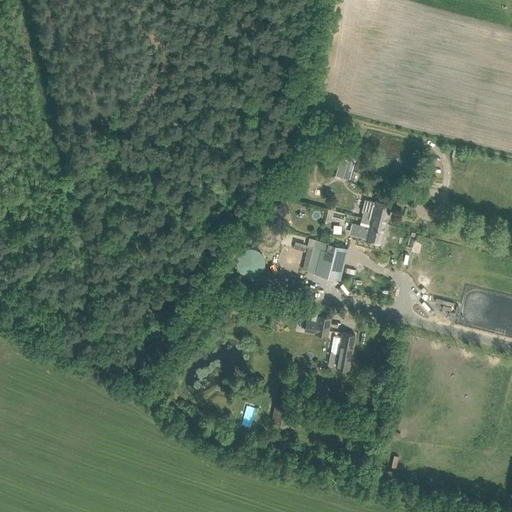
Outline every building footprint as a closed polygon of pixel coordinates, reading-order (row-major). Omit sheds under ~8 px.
[(350,179),(358,151),(345,147),(337,175),(350,179)] [(364,213),(363,217),(387,223),(390,210),(392,203),(376,199),(376,201),(366,198),(362,212),(364,213)] [(382,244),(387,223),(363,217),(361,221),(370,224),(369,226),(361,224),(358,236),(367,238),(367,240),(382,244)] [(348,247),(323,241),(315,239),(313,248),(308,247),(303,266),(308,267),(307,271),(315,273),(340,279),(348,247)] [(294,248),(305,251),(306,246),(295,243),(294,248)] [(307,319),(305,331),(314,333),(314,334),(328,336),(332,317),(317,314),(317,317),(316,321),(307,319)] [(344,332),(338,367),(349,369),(355,334),(344,332)] [(317,392),(315,398),(327,402),(328,396),(317,392)] [(276,402),(272,421),(287,424),(291,405),(276,402)]
